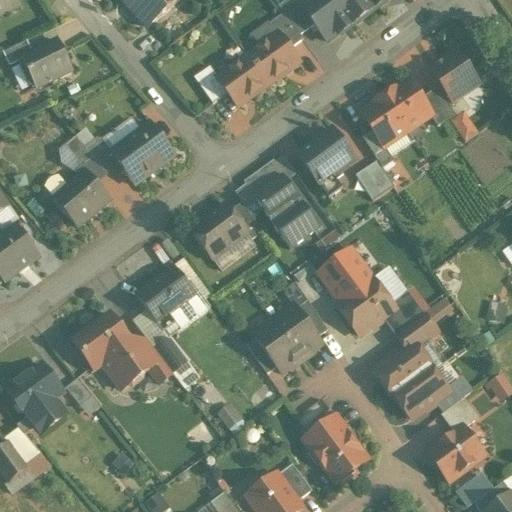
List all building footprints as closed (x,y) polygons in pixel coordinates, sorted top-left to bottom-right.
[(0,0),(0,16),(19,8),(14,0),(0,0)] [(121,0),(147,29),(180,0),(121,0)] [(300,6),(295,0),(288,0),(278,8),(283,15),(284,15),(300,37),(313,27),(299,6),(300,6)] [(307,0),(300,6),(299,6),(313,27),(326,43),(342,31),(343,33),(350,28),(329,0),(307,0)] [(364,0),(329,0),(350,28),(373,11),(364,0)] [(364,0),(373,11),(380,6),(378,4),(383,0),(364,0)] [(283,15),(269,26),(277,37),(278,37),(289,52),(303,41),(300,37),(284,15),(283,15)] [(277,37),(247,58),(268,86),(298,64),(289,52),(278,37),(277,37)] [(27,43),(3,54),(10,69),(22,63),(21,60),(32,55),(27,43)] [(32,55),(21,60),(22,63),(36,90),(72,72),(57,43),(32,55)] [(456,54),(452,53),(441,61),(440,64),(430,71),(441,87),(452,104),(460,98),(466,94),(464,91),(475,83),(471,76),(471,72),(466,63),(461,62),(456,54)] [(218,79),(217,80),(228,95),(237,108),(268,86),(247,58),(218,79)] [(218,79),(210,68),(193,79),(212,106),(228,95),(217,80),(218,79)] [(420,100),(408,83),(384,99),(407,134),(430,118),(432,117),(420,100)] [(460,98),(452,104),(441,87),(431,93),(451,124),(469,111),(460,98)] [(451,124),(431,93),(420,100),(432,117),(430,118),(437,128),(448,120),(450,124),(451,124)] [(384,99),(360,115),(372,133),(381,146),(392,139),(394,143),(407,134),(384,99)] [(151,130),(129,146),(127,143),(111,155),(119,166),(134,186),(174,157),(151,126),(149,127),(151,130)] [(332,134),(314,147),(313,146),(297,158),(319,187),(354,161),(332,132),(331,133),(332,134)] [(372,133),(362,139),(373,157),(385,149),(384,149),(383,150),(381,146),(372,133)] [(86,152),(75,139),(63,149),(79,167),(90,158),(86,152)] [(111,155),(99,141),(86,152),(90,158),(106,175),(119,166),(111,155)] [(385,149),(373,157),(377,163),(382,170),(394,163),(385,149)] [(377,163),(365,171),(377,187),(366,194),(372,203),(394,188),(382,170),(377,163)] [(282,165),(248,190),(254,198),(253,199),(255,202),(271,224),(270,225),(289,251),(320,229),(302,205),(294,211),(291,208),(299,202),(286,183),(292,179),(282,165)] [(84,172),(52,199),(77,229),(109,201),(84,172)] [(248,190),(237,197),(242,204),(245,209),(255,202),(253,199),(254,198),(248,190)] [(0,215),(9,210),(0,197),(0,215)] [(245,209),(242,204),(231,212),(247,235),(246,236),(251,242),(262,234),(245,209)] [(226,206),(191,232),(212,261),(246,236),(247,235),(231,212),(226,206)] [(18,229),(0,241),(0,280),(3,284),(39,259),(18,229)] [(511,247),(503,254),(511,266),(511,265),(511,247)] [(340,304),(372,281),(350,252),(318,276),(340,304)] [(174,268),(135,297),(163,334),(175,325),(176,324),(170,317),(195,297),(174,268)] [(389,268),(372,281),(390,306),(407,293),(389,268)] [(340,304),(336,307),(359,338),(382,320),(394,311),(390,306),(372,281),(340,304)] [(407,293),(390,306),(394,311),(382,320),(395,337),(424,316),(407,293)] [(195,297),(170,317),(176,324),(175,325),(180,331),(206,312),(195,297)] [(327,332),(307,302),(295,310),(316,340),(327,332)] [(295,310),(293,307),(273,322),(301,361),(321,346),(316,340),(295,310)] [(128,341),(109,316),(73,343),(95,373),(103,367),(121,392),(127,388),(132,389),(142,382),(143,376),(149,372),(150,371),(128,341)] [(424,316),(395,337),(404,350),(412,344),(417,350),(438,335),(424,316)] [(301,361),(273,322),(253,337),(255,340),(276,369),(281,375),(301,361)] [(186,364),(167,338),(154,348),(174,374),(186,364)] [(276,369),(255,340),(245,347),(266,376),(276,369)] [(172,376),(146,342),(128,341),(150,371),(149,372),(159,385),(172,376)] [(404,350),(374,373),(395,402),(434,373),(417,350),(412,344),(404,350)] [(41,366),(6,391),(27,419),(28,421),(37,414),(63,395),(41,366)] [(511,381),(507,373),(489,384),(501,404),(511,397),(511,381)] [(92,398),(78,380),(66,390),(80,408),(92,398)] [(463,400),(440,417),(454,435),(462,429),(463,431),(478,419),(463,400)] [(233,403),(219,413),(235,435),(249,425),(233,403)] [(37,414),(28,421),(27,419),(16,428),(25,438),(45,424),(37,414)] [(335,419),(304,442),(336,485),(338,483),(341,487),(356,476),(354,472),(367,462),(335,419)] [(454,435),(427,455),(431,460),(431,464),(435,469),(436,467),(449,484),(483,459),(463,431),(462,429),(454,435)] [(39,454),(18,430),(4,441),(7,445),(22,467),(39,454)] [(22,467),(7,445),(0,450),(0,472),(9,485),(26,472),(22,467)] [(311,493),(292,467),(277,477),(297,504),(311,493)] [(276,477),(261,488),(255,487),(249,491),(249,497),(246,499),(255,511),(299,511),(301,510),(297,504),(277,477),(276,477)] [(511,511),(511,497),(502,484),(473,506),(478,511),(511,511)] [(235,511),(223,495),(210,505),(215,511),(235,511)]
